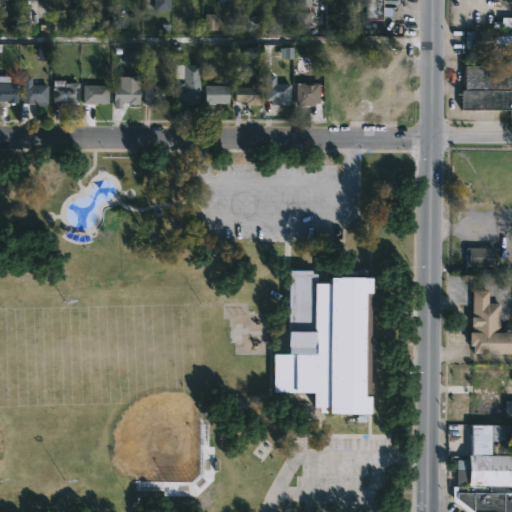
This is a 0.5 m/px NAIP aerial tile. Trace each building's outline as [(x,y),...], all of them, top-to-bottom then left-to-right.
[(170,0),(170,11),(152,11),(152,0),(170,0)] [(396,0),(396,4),(382,3),(381,21),(373,21),(373,24),(371,24),(371,21),(363,21),(363,0),(396,0)] [(296,34),(309,34),(309,12),(296,12),(296,34)] [(511,28),(492,28),(492,22),(500,22),(500,18),(511,18),(511,28)] [(500,31),(500,32),(511,32),(511,45),(501,45),(501,55),(471,55),(471,50),(465,50),(465,32),(500,31)] [(292,71),(291,82),(287,81),(287,77),(278,76),(278,79),(262,79),(263,54),(285,55),(284,71),(292,71)] [(309,55),(310,75),(311,75),(311,84),(318,84),(318,104),(314,104),(314,106),(295,107),(295,84),(307,84),(307,76),(296,76),(295,55),(309,55)] [(174,103),(173,87),(174,87),(174,80),(182,80),(182,65),(199,65),(198,103),(174,103)] [(511,111),(460,111),(461,91),(464,91),(464,67),(511,67),(511,111)] [(31,77),(30,85),(46,85),(46,104),(21,105),(21,77),(31,77)] [(139,77),(138,105),(113,103),(113,87),(118,87),(118,77),(139,77)] [(63,81),(63,84),(78,83),(78,105),(58,106),(58,102),(51,102),(52,81),(63,81)] [(17,83),(17,104),(8,104),(8,106),(0,106),(0,86),(7,86),(7,83),(17,83)] [(235,102),(234,102),(234,88),(250,88),(250,83),(261,83),(261,102),(235,102)] [(289,85),(288,105),(281,105),(281,102),(277,101),(264,101),(265,87),(273,87),(273,86),(281,87),(281,84),(289,85)] [(108,85),(107,104),(82,105),(82,85),(108,85)] [(144,105),(142,105),(143,86),(168,86),(168,105),(144,105)] [(213,105),(204,105),(204,86),(227,86),(227,104),(213,105)] [(487,265),(487,268),(476,268),(476,266),(465,266),(465,247),(493,247),(493,265),(487,265)] [(314,281),(324,281),(325,275),(368,276),(365,413),(326,412),(326,406),(310,406),(310,393),(270,392),(271,354),(285,354),(286,331),(287,270),(308,270),(308,275),(314,275),(314,281)] [(488,290),(488,302),(500,303),(499,332),(505,332),(505,329),(510,329),(510,331),(511,331),(511,352),(473,352),(473,345),(468,345),(469,332),(471,332),(470,315),(471,315),(472,289),(488,290)] [(510,425),(510,454),(511,454),(511,485),(468,485),(468,455),(465,455),(465,424),(510,425)] [(511,511),(465,511),(451,500),(451,486),(506,487),(506,492),(511,492),(511,511)]
